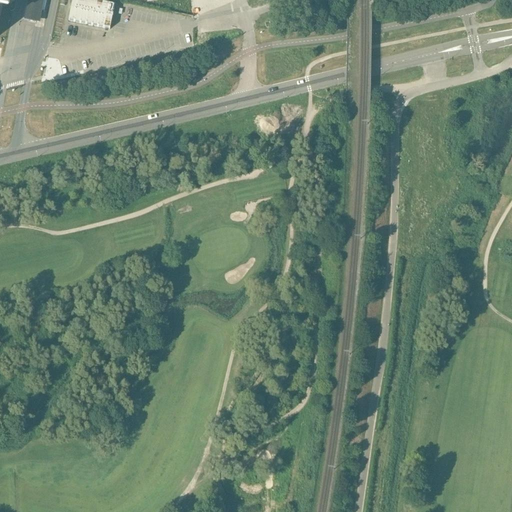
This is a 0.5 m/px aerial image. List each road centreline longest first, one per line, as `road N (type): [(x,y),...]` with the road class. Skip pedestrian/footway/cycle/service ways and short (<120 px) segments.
road 1 (unclassified): [(357,511),(393,221),(394,113),(405,95),(434,86)]
road 2 (tertiary): [(248,98),(0,157)]
road 3 (tertiary): [(248,98),(431,55)]
